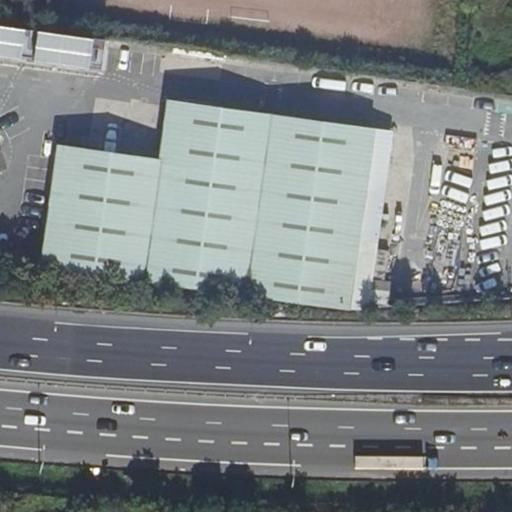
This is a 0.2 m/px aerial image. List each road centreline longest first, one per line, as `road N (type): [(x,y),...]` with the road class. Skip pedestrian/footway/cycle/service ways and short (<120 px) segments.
road 1 (motorway): [(0,414),(140,428),(511,434)]
road 2 (motorway): [(511,366),(239,361),(0,343)]
road 3 (unknown): [(478,124),(461,270)]
